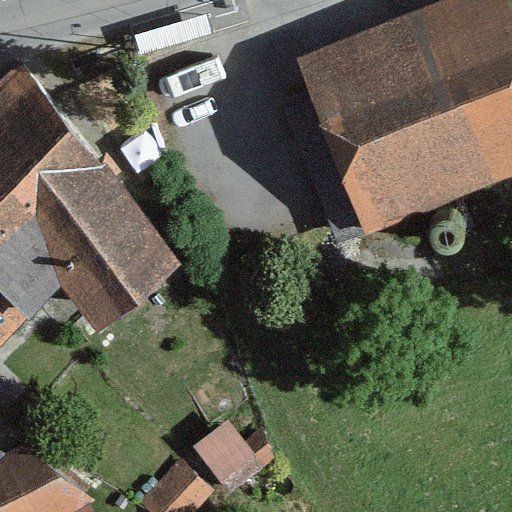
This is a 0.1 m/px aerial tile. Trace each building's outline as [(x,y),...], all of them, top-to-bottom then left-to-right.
[(511,0),(465,0),(318,55),(383,227),(511,177),(511,0)] [(32,59),(0,90),(0,356),(78,279),(118,323),(200,259),(121,154),(32,59)] [(235,406),(197,429),(227,478),(265,455),(235,406)] [(0,442),(0,511),(74,511),(104,496),(39,438),(10,445),(0,442)] [(144,490),(164,511),(185,511),(219,481),(188,448),(144,490)]
